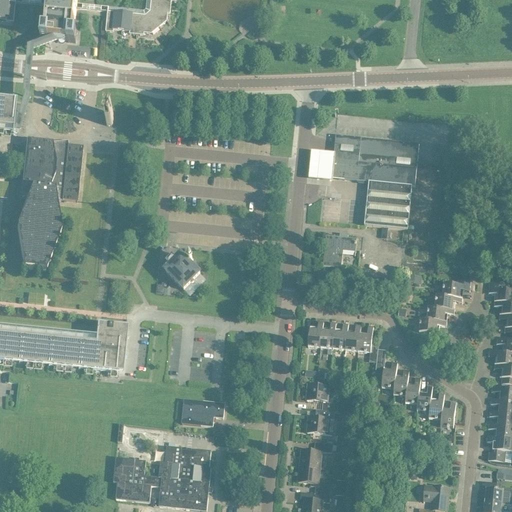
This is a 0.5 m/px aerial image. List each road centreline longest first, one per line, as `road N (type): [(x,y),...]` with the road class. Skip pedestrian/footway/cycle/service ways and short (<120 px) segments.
road 1 (residential): [(305,82),(32,70)]
road 2 (residential): [(287,308),(305,82)]
road 3 (residential): [(476,401),(412,357),(378,319),(287,308)]
road 4 (residential): [(266,509),(287,308)]
